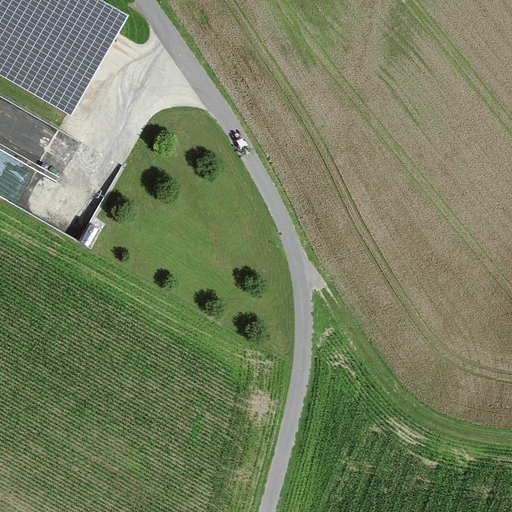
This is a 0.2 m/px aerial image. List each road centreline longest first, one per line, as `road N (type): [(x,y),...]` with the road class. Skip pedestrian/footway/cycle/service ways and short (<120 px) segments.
road 1 (unclassified): [(142,0),(264,179),(299,269),(302,381),(268,511)]
road 2 (track): [(299,269),(408,412),(511,446)]
